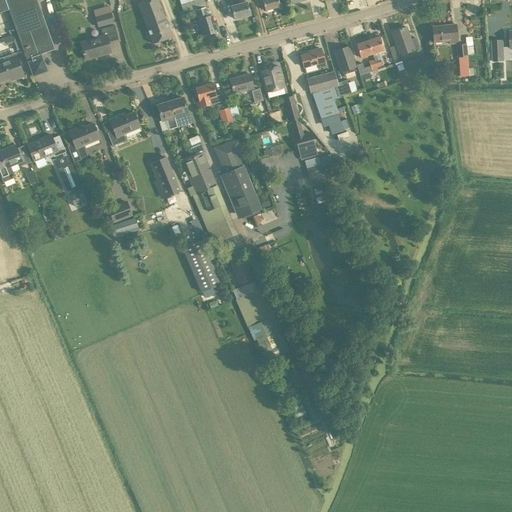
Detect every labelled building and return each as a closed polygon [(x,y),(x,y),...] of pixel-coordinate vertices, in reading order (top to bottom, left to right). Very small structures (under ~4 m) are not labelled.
[(4,0),(0,0),(0,12),(8,10),(4,0)] [(19,39),(22,46),(26,59),(27,59),(33,76),(45,72),(46,71),(46,69),(42,58),(45,57),(46,56),(46,55),(45,53),(54,49),(36,0),(4,0),(8,10),(8,9),(15,27),(19,39)] [(153,44),(172,37),(157,0),(144,0),(138,3),(153,44)] [(179,0),(184,12),(205,5),(202,0),(179,0)] [(237,0),(239,5),(231,7),(234,19),(250,15),(247,4),(250,3),(249,0),(237,0)] [(261,0),(265,11),(280,7),(277,0),(261,0)] [(205,8),(195,10),(203,36),(216,32),(211,15),(207,17),(205,8)] [(98,27),(113,23),(111,13),(95,17),(98,27)] [(103,36),(81,42),(85,60),(111,53),(108,42),(118,40),(114,25),(101,29),(103,36)] [(449,41),(449,44),(457,44),(456,25),(432,27),(433,43),(449,41)] [(399,56),(419,49),(415,38),(410,40),(406,27),(390,33),(395,46),(389,48),(394,64),(401,62),(399,56)] [(367,41),(372,54),(383,51),(379,37),(367,41)] [(19,39),(12,41),(14,49),(22,46),(19,39)] [(372,54),(367,41),(356,45),(360,58),(372,54)] [(493,61),(503,61),(502,41),(492,41),(493,61)] [(458,57),(460,71),(460,77),(469,76),(467,55),(466,47),(466,45),(456,46),(457,58),(458,57)] [(334,52),(341,72),(342,72),(344,76),(356,72),(354,68),(355,67),(348,47),(334,52)] [(321,49),(311,51),(312,53),(301,56),(304,67),(316,64),(317,69),(325,67),(324,62),(321,49)] [(14,80),(24,76),(16,55),(7,59),(8,61),(0,63),(0,82),(14,77),(14,80)] [(379,58),(373,60),(376,68),(376,67),(382,66),(379,58)] [(376,68),(373,60),(368,62),(370,67),(364,69),(362,64),(357,65),(360,75),(372,71),(376,70),(377,70),(376,67),(376,68)] [(267,92),(284,88),(278,66),(261,71),(267,92)] [(338,86),(338,85),(337,83),(334,72),(307,79),(311,93),(323,127),(340,122),(333,102),(334,102),(333,99),(338,97),(336,87),(338,86)] [(371,78),(369,72),(360,75),(362,81),(371,78)] [(233,94),(253,89),(249,74),(229,79),(233,94)] [(338,97),(351,93),(347,80),(337,83),(338,85),(338,86),(336,87),(338,97)] [(212,83),(195,88),(199,101),(195,102),(197,108),(201,107),(202,110),(212,107),(209,99),(216,96),(212,83)] [(254,103),(263,100),(260,89),(251,91),(254,103)] [(312,133),(303,136),(292,96),(284,98),(290,121),(291,121),(295,138),(294,138),(300,160),(318,156),(312,133)] [(170,102),(177,127),(192,122),(188,112),(187,112),(183,98),(170,102)] [(177,127),(170,102),(164,103),(163,101),(158,102),(159,105),(157,105),(161,121),(166,119),(169,129),(177,127)] [(223,124),(233,121),(229,108),(219,111),(223,124)] [(126,141),(123,134),(140,128),(134,112),(125,116),(124,114),(110,120),(114,130),(107,133),(112,146),(126,141)] [(345,120),(340,122),(342,130),(348,129),(345,120)] [(76,148),(99,139),(93,124),(84,127),(83,126),(69,132),(73,142),(66,144),(74,163),(81,160),(76,148)] [(198,134),(189,138),(192,144),(201,140),(198,134)] [(67,192),(80,186),(66,152),(66,153),(59,136),(52,139),(50,135),(26,145),(34,162),(52,154),(54,158),(54,157),(59,169),(58,170),(67,192)] [(260,209),(243,166),(246,165),(238,139),(213,147),(217,156),(223,154),(226,161),(220,164),(242,217),(260,209)] [(190,156),(203,150),(200,143),(191,146),(189,141),(184,143),(190,156)] [(15,145),(0,151),(0,175),(3,183),(15,178),(10,167),(17,164),(19,167),(31,162),(24,146),(17,149),(15,145)] [(279,145),(270,148),(272,156),(282,153),(279,145)] [(187,168),(179,172),(183,181),(191,178),(194,186),(187,188),(190,195),(192,194),(207,232),(212,244),(236,235),(231,223),(203,154),(184,161),(187,168)] [(318,157),(304,161),(306,169),(308,176),(322,172),(320,165),(318,157)] [(165,158),(151,164),(165,198),(179,192),(165,158)] [(34,171),(26,174),(30,185),(38,181),(34,171)] [(323,193),(322,185),(315,186),(316,194),(323,193)] [(82,190),(70,196),(75,207),(87,202),(82,190)] [(332,193),(316,198),(317,204),(334,199),(332,193)] [(267,196),(260,198),(263,208),(270,206),(267,196)] [(127,201),(107,209),(113,223),(132,215),(127,201)] [(58,226),(64,223),(62,216),(55,218),(58,226)] [(137,227),(135,218),(110,225),(113,235),(137,227)] [(54,240),(60,237),(57,230),(51,233),(54,240)] [(218,285),(220,285),(200,241),(182,249),(201,293),(202,292),(218,285)] [(244,260),(230,266),(239,285),(252,279),(244,260)] [(232,289),(236,299),(262,288),(258,278),(232,289)] [(218,285),(202,292),(205,298),(221,291),(218,285)] [(247,327),(251,325),(273,316),(262,288),(236,299),(235,299),(247,327)] [(274,315),(273,316),(251,325),(266,359),(289,350),(274,315)]
